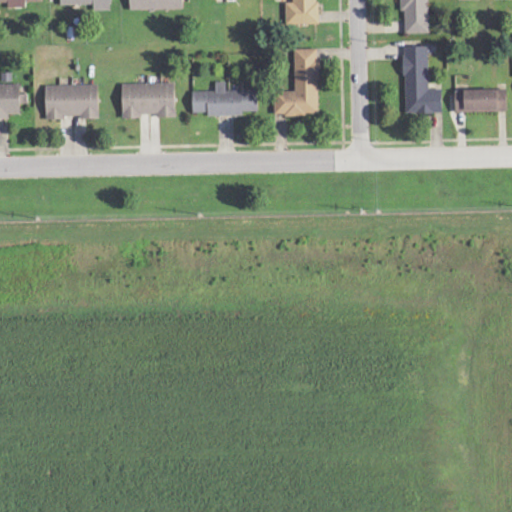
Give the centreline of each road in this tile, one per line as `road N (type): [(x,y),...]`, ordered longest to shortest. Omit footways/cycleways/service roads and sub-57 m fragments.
road 1 (residential): [(511,152),(0,164)]
road 2 (residential): [(359,156),(355,0)]
